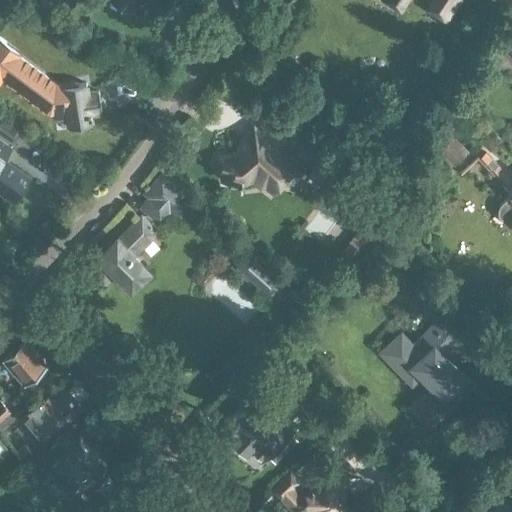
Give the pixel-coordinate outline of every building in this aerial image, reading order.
[(94,0),(82,0),(79,6),(89,12),(96,1),(94,0)] [(115,0),(129,8),(134,0),(115,0)] [(388,0),(400,7),(404,0),(431,0),(427,8),(446,20),(459,0),(388,0)] [(9,12),(0,25),(0,36),(17,47),(30,26),(9,12)] [(51,25),(61,30),(64,22),(54,18),(51,25)] [(511,33),(504,44),(506,45),(502,50),(496,45),(470,77),(486,90),(497,76),(495,74),(507,59),(511,63),(511,33)] [(0,68),(8,58),(0,51),(0,68)] [(53,93),(11,62),(0,76),(0,77),(48,112),(66,110),(68,125),(91,122),(89,107),(116,103),(113,87),(87,91),(86,82),(63,85),(64,92),(53,93)] [(424,85),(415,99),(424,106),(434,91),(424,85)] [(0,133),(13,143),(22,130),(0,115),(0,133)] [(216,158),(213,161),(213,165),(214,168),(217,171),(221,172),(221,178),(236,176),(237,183),(241,182),(240,176),(251,174),(272,190),(296,160),(256,130),(247,142),(244,139),(232,154),(219,156),(216,158)] [(445,136),(436,145),(454,165),(464,155),(446,138),(445,136)] [(11,148),(0,139),(0,189),(12,198),(29,175),(4,158),(11,148)] [(505,185),(511,178),(486,151),(479,157),(505,185)] [(350,174),(324,153),(309,173),(327,187),(330,181),(339,188),(350,174)] [(185,192),(161,171),(142,192),(147,196),(139,206),(160,225),(169,214),(180,224),(198,203),(193,199),(196,197),(187,190),(185,192)] [(499,205),(498,209),(498,213),(499,216),(504,222),(507,223),(511,223),(511,222),(511,192),(511,193),(501,202),(499,205)] [(137,254),(160,231),(142,212),(119,235),(116,232),(94,255),(96,257),(84,269),(103,288),(115,276),(131,292),(153,270),(137,254)] [(364,223),(358,231),(368,239),(374,231),(364,223)] [(345,248),(339,256),(349,263),(355,256),(345,248)] [(237,267),(269,296),(280,284),(247,254),(237,267)] [(401,332),(382,351),(404,373),(413,364),(433,384),(412,405),(430,424),(461,394),(452,384),(464,373),(443,351),(463,331),(444,313),(412,344),(401,332)] [(3,359),(24,384),(46,364),(40,357),(42,354),(31,342),(29,344),(24,340),(3,359)] [(283,359),(307,383),(316,374),(310,368),(313,365),(294,347),(283,359)] [(259,360),(239,378),(252,392),(259,386),(272,373),(259,360)] [(251,447),(262,459),(296,426),(259,386),(252,392),(225,420),(236,431),(231,436),(246,452),(251,447)] [(44,394),(22,414),(43,437),(78,406),(65,391),(52,402),(44,394)] [(15,416),(1,399),(0,400),(0,426),(1,428),(15,416)] [(46,463),(69,490),(65,494),(71,501),(66,504),(71,511),(99,511),(101,511),(83,486),(105,468),(77,436),(46,463)] [(32,451),(25,443),(15,452),(22,460),(32,451)] [(289,472),(271,490),(292,511),(339,511),(339,494),(358,476),(340,458),(334,464),(325,455),(314,466),(324,476),(308,493),(299,492),(293,486),(297,481),(289,472)]
